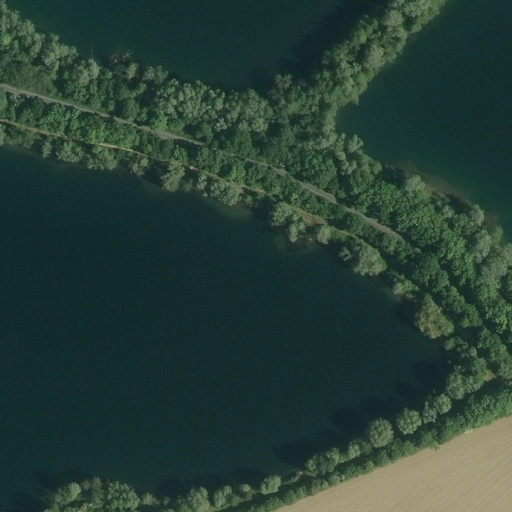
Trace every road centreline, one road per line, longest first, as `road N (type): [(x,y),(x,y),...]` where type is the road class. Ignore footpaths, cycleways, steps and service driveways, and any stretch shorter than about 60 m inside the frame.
road 1 (track): [(511,384),(495,380),(427,288),(352,231),(200,168),(0,119)]
road 2 (unclassified): [(511,356),(410,239),(270,169),(0,87)]
road 3 (track): [(495,380),(395,442),(212,511)]
road 4 (track): [(511,313),(457,234),(433,218)]
